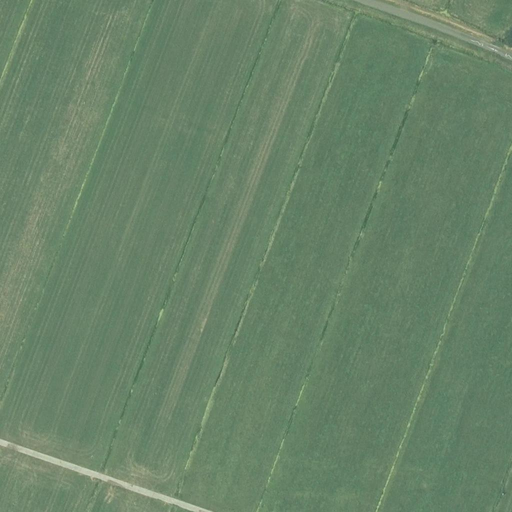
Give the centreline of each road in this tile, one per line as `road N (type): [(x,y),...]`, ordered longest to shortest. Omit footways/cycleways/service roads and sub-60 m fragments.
road 1 (track): [(0,443),(199,511)]
road 2 (unclassified): [(511,58),(361,0)]
